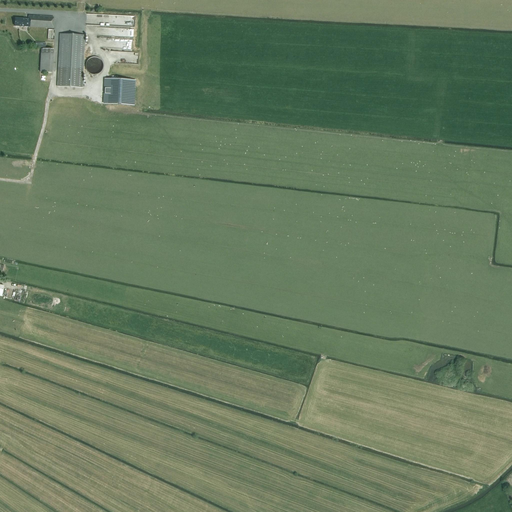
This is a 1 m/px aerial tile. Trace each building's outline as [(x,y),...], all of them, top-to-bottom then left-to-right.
[(28,27),(53,28),(54,17),(29,16),(28,20),(25,20),(25,19),(15,18),(14,26),(24,27),(24,25),(28,25),(28,27)] [(125,16),(124,26),(135,26),(135,16),(125,16)] [(82,88),(83,70),(85,35),(60,34),(58,68),(57,87),(82,88)] [(54,48),(41,48),(40,72),(53,72),(54,48)] [(97,75),(98,74),(99,73),(100,73),(101,72),(102,70),(103,69),(103,68),(103,67),(103,65),(103,64),(102,62),(102,61),(101,60),(100,59),(99,58),(98,58),(96,57),(95,57),(94,57),(92,57),(90,58),(89,59),(88,60),(87,61),(86,62),(86,63),(85,65),(85,66),(86,67),(86,69),(86,70),(87,71),(88,72),(89,73),(90,74),(91,74),(93,75),(94,75),(95,75),(97,75)] [(105,79),(104,104),(133,105),(135,81),(105,79)]
